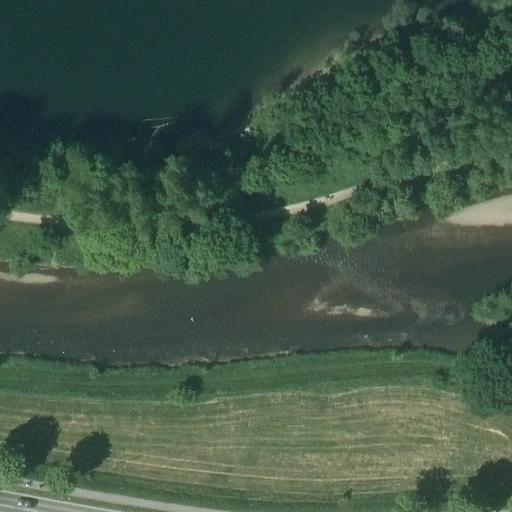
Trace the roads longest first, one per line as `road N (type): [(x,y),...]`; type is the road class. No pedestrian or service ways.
road 1 (track): [(0,226),(77,237),(325,221),(511,148)]
road 2 (track): [(0,393),(184,402),(450,377),(511,404)]
